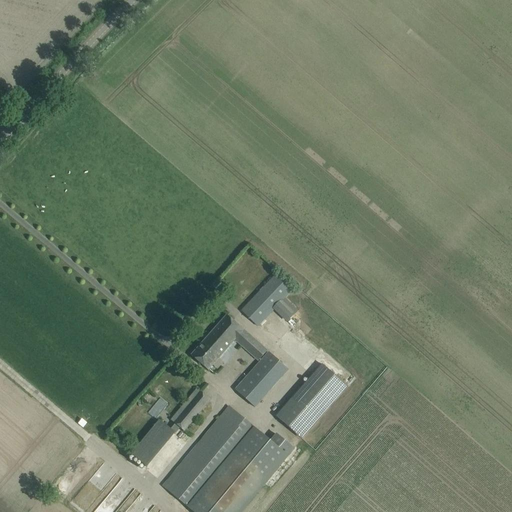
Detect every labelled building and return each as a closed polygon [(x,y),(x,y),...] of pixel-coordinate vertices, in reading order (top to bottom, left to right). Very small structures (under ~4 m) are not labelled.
[(238,285),(251,270),(244,265),(231,280),(238,285)] [(277,274),(241,311),(258,327),(293,289),(277,274)] [(227,315),(201,344),(210,352),(213,349),(221,356),(235,340),(258,362),(268,351),(245,330),(244,331),(227,315)] [(210,352),(201,344),(191,356),(208,371),(221,356),(213,349),(210,352)] [(321,365),(276,417),(302,440),(347,387),(321,365)] [(241,384),(235,391),(255,409),(261,402),(241,384)] [(201,392),(175,423),(182,430),(208,399),(201,392)] [(160,398),(148,412),(156,418),(167,404),(160,398)] [(229,408),(163,489),(191,511),(242,511),(294,450),(276,434),(269,442),(260,434),(229,408)] [(176,434),(159,421),(131,455),(147,469),(176,434)] [(133,511),(144,498),(139,495),(126,511),(133,511)]
